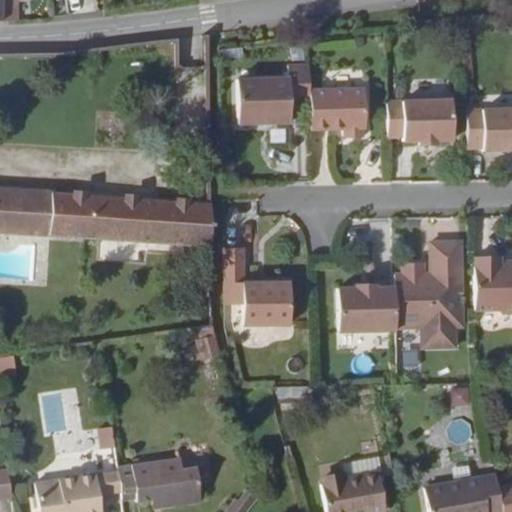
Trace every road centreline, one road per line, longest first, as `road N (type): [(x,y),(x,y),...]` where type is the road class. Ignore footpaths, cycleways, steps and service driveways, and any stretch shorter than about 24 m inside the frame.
road 1 (track): [(0,160),(184,173),(194,19)]
road 2 (tertiary): [(322,0),(0,43)]
road 3 (residential): [(264,199),(511,194)]
